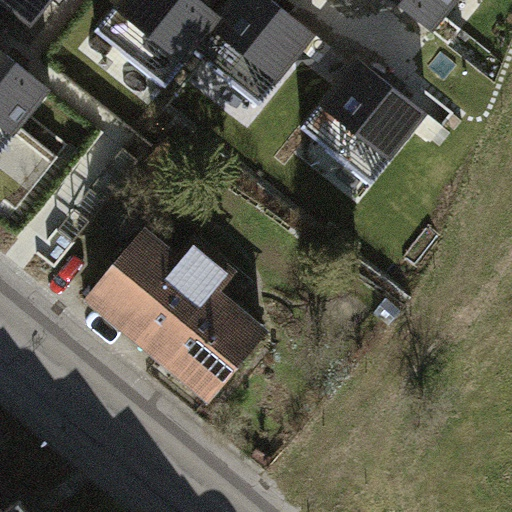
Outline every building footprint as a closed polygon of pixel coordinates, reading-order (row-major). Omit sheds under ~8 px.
[(0,0),(0,19),(10,8),(11,6),(2,0),(0,0)] [(2,0),(11,6),(10,8),(33,26),(53,0),(2,0)] [(167,87),(196,51),(194,50),(221,15),(219,13),(202,0),(121,0),(97,31),(167,87)] [(275,0),(229,0),(219,13),(221,15),(194,50),(196,51),(261,104),(318,34),(275,0)] [(394,0),(435,32),(461,0),(394,0)] [(0,154),(53,90),(0,46),(0,154)] [(429,114),(360,58),(303,128),(373,183),(429,114)] [(143,235),(93,294),(130,325),(128,326),(213,395),(263,335),(249,324),(256,315),(219,285),(229,273),(194,244),(178,263),(143,235)] [(29,511),(20,500),(4,511),(0,506),(0,511),(29,511)]
